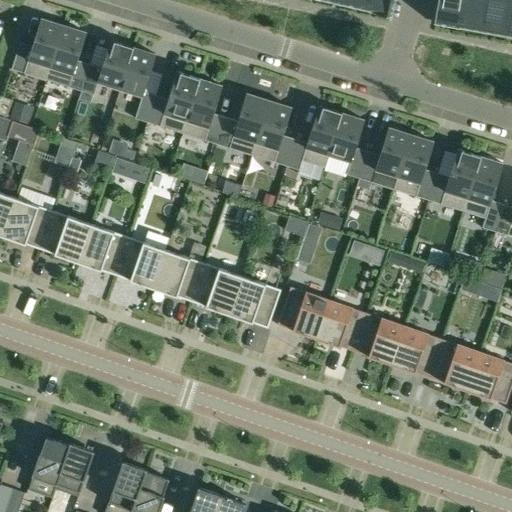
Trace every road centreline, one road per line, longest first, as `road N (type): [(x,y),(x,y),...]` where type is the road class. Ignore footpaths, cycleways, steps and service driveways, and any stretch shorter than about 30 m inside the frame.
road 1 (tertiary): [(511,508),(0,330)]
road 2 (residential): [(118,0),(386,83)]
road 3 (residential): [(386,83),(511,122)]
